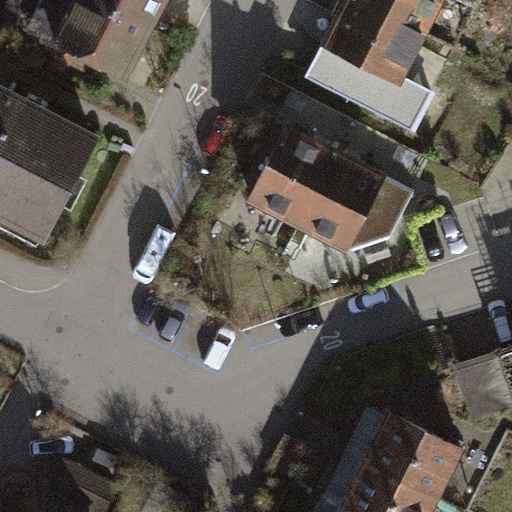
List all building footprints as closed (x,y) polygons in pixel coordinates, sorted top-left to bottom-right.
[(27,0),(9,0),(0,18),(0,28),(128,91),(153,41),(68,0),(63,0),(57,14),(27,0)] [(68,0),(153,41),(172,0),(68,0)] [(423,44),(445,0),(344,0),(343,4),(423,44)] [(483,0),(454,0),(477,11),(483,0)] [(403,84),(423,44),(343,4),(302,86),(418,144),(439,102),(403,84)] [(91,136),(0,88),(0,209),(41,231),(91,136)] [(335,155),(285,128),(244,205),(295,232),(335,155)] [(420,199),(335,155),(295,232),(345,258),(397,243),(420,199)] [(455,376),(474,426),(511,412),(492,362),(455,376)] [(446,501),(468,455),(367,406),(345,451),(446,501)] [(354,511),(440,511),(446,501),(345,451),(323,497),(354,511)] [(109,511),(121,492),(66,463),(50,493),(85,511),(109,511)] [(354,511),(323,497),(315,511),(354,511)]
